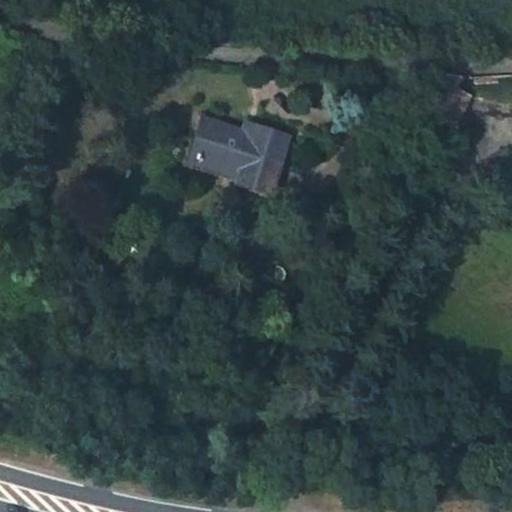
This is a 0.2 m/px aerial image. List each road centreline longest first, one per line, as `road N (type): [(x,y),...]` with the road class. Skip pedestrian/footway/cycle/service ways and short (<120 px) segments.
road 1 (unclassified): [(0,9),(122,47),(511,65)]
road 2 (primary): [(167,511),(0,472)]
